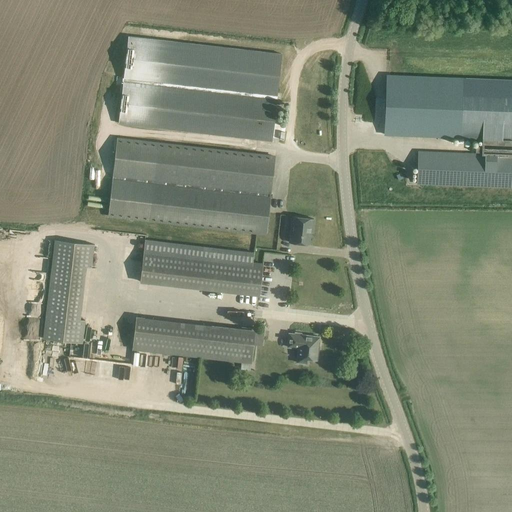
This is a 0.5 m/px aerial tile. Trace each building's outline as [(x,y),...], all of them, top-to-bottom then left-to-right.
[(119,123),(272,140),(282,54),(129,36),(119,123)] [(511,79),(389,75),(387,135),(511,139),(511,79)] [(149,220),(256,233),(266,234),(275,157),(158,143),(158,142),(117,138),(108,217),(149,222),(149,220)] [(417,183),(427,184),(511,187),(511,155),(418,152),(417,183)] [(291,243),(309,245),(310,231),(309,231),(309,227),(313,228),(314,219),(292,216),(292,222),(294,222),(291,243)] [(252,261),(253,252),(142,238),(136,281),(256,295),(260,262),(252,261)] [(50,239),(41,339),(83,343),(85,319),(78,319),(83,265),(91,266),(94,243),(50,239)] [(265,253),(264,263),(292,264),(292,254),(265,253)] [(215,326),(210,358),(251,363),(253,344),(262,345),(263,330),(254,329),(255,331),(215,326)] [(296,362),(306,363),(306,359),(317,360),(319,337),(301,335),(301,333),(295,332),(295,334),(289,333),(287,347),(298,348),(296,362)] [(129,366),(66,360),(63,386),(126,393),(129,366)]
